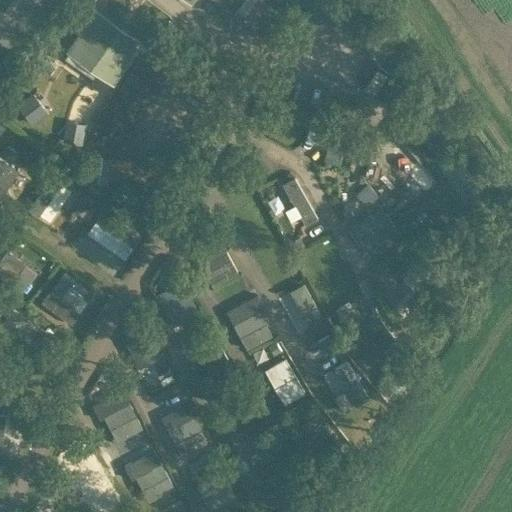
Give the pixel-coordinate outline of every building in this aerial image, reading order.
[(216,0),(232,11),(240,0),(216,0)] [(303,0),(293,10),(315,34),(333,17),(325,9),(334,0),(303,0)] [(140,44),(96,13),(64,58),(93,79),(97,72),(113,83),(140,44)] [(124,142),(180,56),(152,37),(95,123),(124,142)] [(46,56),(38,68),(48,75),(56,63),(46,56)] [(412,85),(412,74),(402,74),(402,85),(412,85)] [(410,97),(420,110),(410,118),(419,130),(417,130),(431,148),(457,127),(426,86),(410,97)] [(47,111),(32,92),(17,104),(31,123),(47,111)] [(86,123),(66,119),(63,140),(82,144),(86,123)] [(333,133),(330,145),(366,154),(370,142),(371,143),(374,131),(327,119),(324,131),(333,133)] [(18,152),(7,144),(1,152),(13,160),(18,152)] [(338,164),(342,151),(327,147),(323,160),(338,164)] [(448,149),(434,158),(439,165),(452,156),(448,149)] [(471,210),(499,189),(468,149),(441,170),(471,210)] [(0,157),(0,197),(19,171),(0,157)] [(97,181),(105,183),(105,185),(144,192),(148,165),(101,157),(97,181)] [(50,173),(28,207),(49,221),(72,186),(50,173)] [(290,227),(314,218),(298,174),(273,183),(290,227)] [(511,183),(509,178),(498,184),(507,198),(511,195),(511,183)] [(368,181),(354,191),(365,204),(378,194),(368,181)] [(501,192),(490,201),(499,214),(510,205),(501,192)] [(398,228),(389,215),(387,217),(379,207),(352,227),(367,250),(398,228)] [(88,234),(98,240),(106,228),(133,247),(141,235),(104,210),(88,234)] [(267,221),(255,228),(259,234),(250,240),(264,264),(285,252),(267,221)] [(450,228),(437,238),(445,248),(457,239),(450,228)] [(299,236),(288,242),(292,250),(304,245),(299,236)] [(237,273),(226,242),(203,251),(214,281),(237,273)] [(0,275),(21,292),(29,282),(17,272),(25,262),(7,250),(0,258),(0,275)] [(412,287),(401,299),(411,308),(444,273),(421,255),(401,277),(412,287)] [(435,262),(445,271),(451,264),(440,255),(435,262)] [(158,293),(175,329),(198,318),(175,269),(161,276),(167,288),(158,293)] [(294,325),(319,314),(304,281),(279,292),(294,325)] [(67,301),(80,310),(90,297),(76,287),(67,301)] [(0,314),(11,299),(0,291),(0,314)] [(256,292),(220,314),(243,350),(272,331),(258,309),(265,305),(256,292)] [(13,305),(0,323),(0,329),(6,334),(22,346),(28,346),(38,340),(39,339),(46,329),(13,305)] [(379,317),(346,342),(357,356),(360,353),(366,361),(396,338),(379,317)] [(146,327),(124,339),(139,366),(161,353),(146,327)] [(46,329),(39,339),(45,343),(53,333),(47,328),(46,329)] [(322,347),(336,339),(332,332),(318,340),(322,347)] [(322,347),(326,354),(340,346),(336,339),(322,347)] [(268,346),(273,355),(281,351),(276,341),(268,346)] [(285,355),(263,367),(282,403),(304,391),(285,355)] [(168,368),(157,374),(162,383),(173,378),(168,368)] [(180,450),(205,437),(194,416),(199,413),(191,398),(161,413),(180,450)] [(114,438),(141,429),(131,400),(104,410),(114,438)] [(313,412),(290,435),(298,443),(292,448),(302,459),(330,429),(313,412)] [(218,456),(191,467),(208,508),(235,497),(218,456)] [(148,501),(175,487),(161,459),(134,473),(148,501)] [(307,463),(298,469),(305,479),(314,473),(307,463)] [(266,511),(294,491),(278,469),(248,490),(262,511),(266,511)] [(295,498),(301,508),(312,501),(306,491),(295,498)]
